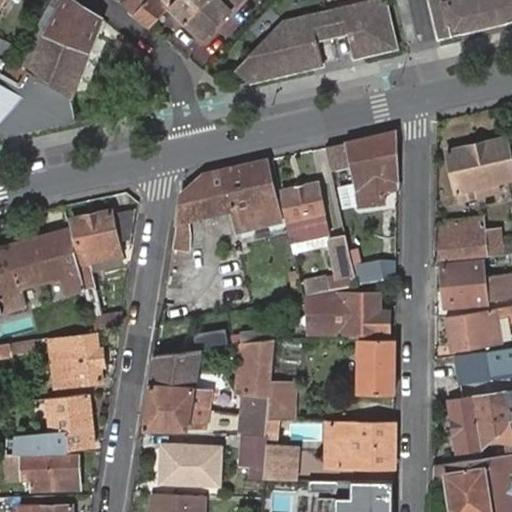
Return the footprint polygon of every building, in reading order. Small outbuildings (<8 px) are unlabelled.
[(100,18),(72,0),(63,0),(27,69),(18,64),(12,61),(3,77),(19,85),(26,73),(71,98),(100,18)] [(63,0),(52,0),(18,64),(27,69),(63,0)] [(144,0),(125,0),(124,2),(122,5),(133,13),(144,0)] [(144,0),(133,13),(150,27),(151,27),(170,6),(175,0),(144,0)] [(175,0),(170,6),(186,22),(186,21),(203,37),(238,0),(175,0)] [(332,32),(345,28),(349,49),(358,46),(360,52),(393,45),(384,0),(350,0),(326,5),(332,32)] [(482,21),(477,0),(427,0),(435,38),(460,32),(458,26),(482,21)] [(511,20),(511,0),(477,0),(482,21),(504,16),(506,22),(511,20)] [(234,64),(245,77),(310,64),(308,58),(317,56),(313,36),(332,32),(326,5),(282,15),(234,64)] [(358,46),(349,49),(350,55),(360,52),(358,46)] [(0,134),(3,137),(77,122),(73,100),(71,98),(26,73),(19,85),(3,77),(0,74),(0,70),(5,62),(0,59),(0,134)] [(394,129),(344,141),(359,205),(383,201),(383,188),(393,187),(394,129)] [(473,187),(507,179),(511,177),(511,168),(506,138),(448,151),(456,190),(460,189),(463,199),(474,197),(473,187)] [(201,174),(181,191),(171,250),(189,253),(194,217),(209,214),(231,210),(235,225),(279,215),(266,159),(201,174)] [(509,188),(508,181),(507,179),(473,187),(474,197),(509,188)] [(337,182),(341,208),(354,206),(349,180),(337,182)] [(281,190),(293,242),(324,235),(328,234),(317,182),(281,190)] [(79,261),(76,262),(82,288),(93,286),(87,264),(86,259),(117,252),(114,237),(109,212),(108,207),(70,217),(79,261)] [(117,211),(109,212),(114,237),(121,235),(117,211)] [(279,215),(235,225),(236,233),(280,222),(279,215)] [(470,219),(436,223),(435,260),(503,252),(502,246),(500,229),(483,230),(470,219)] [(67,227),(0,246),(0,310),(24,304),(19,284),(59,274),(64,293),(82,288),(76,262),(67,227)] [(324,235),(293,242),(296,252),(327,246),(324,235)] [(352,265),(345,236),(329,240),(330,244),(338,276),(327,278),(326,274),(303,279),(306,295),(330,290),(357,284),(352,265)] [(86,259),(87,264),(118,257),(117,252),(86,259)] [(380,260),(352,265),(357,284),(385,279),(380,260)] [(484,262),(442,264),(445,305),(487,303),(487,302),(511,297),(511,273),(485,278),(484,262)] [(90,318),(100,316),(93,286),(82,288),(90,318)] [(330,290),(306,295),(304,295),(307,311),(318,309),(319,310),(333,306),(330,290)] [(337,332),(388,333),(388,311),(379,310),(378,292),(338,293),(337,332)] [(511,317),(511,303),(446,314),(451,350),(502,341),(502,340),(498,313),(510,312),(511,317)] [(119,325),(121,312),(100,316),(90,318),(93,330),(119,325)] [(511,338),(511,325),(511,317),(510,312),(498,313),(502,340),(511,338)] [(238,331),(239,341),(274,336),(272,327),(238,331)] [(96,351),(93,330),(49,337),(50,346),(56,390),(101,383),(100,369),(104,368),(101,351),(96,351)] [(274,336),(239,341),(239,346),(248,347),(245,391),(250,391),(269,392),(274,336)] [(392,347),(392,337),(360,337),(359,392),(392,392),(392,355),(390,355),(390,347),(392,347)] [(17,342),(18,351),(35,349),(33,340),(17,342)] [(8,344),(10,353),(18,351),(17,342),(8,344)] [(8,344),(0,345),(0,353),(10,353),(8,344)] [(511,375),(511,345),(453,355),(457,384),(511,375)] [(248,347),(239,346),(237,390),(239,390),(245,391),(248,347)] [(200,347),(155,353),(150,384),(192,387),(200,347)] [(192,387),(150,384),(147,405),(208,410),(212,388),(192,387)] [(250,391),(245,391),(239,390),(237,413),(238,413),(248,414),(250,391)] [(511,390),(449,401),(456,451),(481,448),(511,416),(511,415),(511,390)] [(268,400),(269,392),(250,391),(248,414),(267,415),(268,400)] [(88,394),(49,398),(51,436),(36,435),(37,438),(7,439),(7,454),(22,453),(67,452),(67,450),(95,446),(88,394)] [(292,401),(268,400),(267,415),(292,416),(292,401)] [(208,410),(147,405),(143,427),(187,428),(199,428),(205,428),(208,410)] [(246,434),(248,414),(238,413),(236,433),(240,433),(246,434)] [(267,415),(248,414),(246,434),(266,434),(266,430),(267,415)] [(392,466),(392,424),(338,425),(337,466),(392,466)] [(337,466),(338,425),(328,425),(327,466),(337,466)] [(266,430),(266,434),(265,443),(272,443),(273,431),(266,430)] [(266,434),(246,434),(240,433),(238,463),(250,465),(250,474),(262,475),(265,443),(266,434)] [(162,478),(216,480),(218,445),(164,443),(162,478)] [(280,444),(272,443),(265,443),(262,475),(292,476),(295,445),(280,444)] [(511,452),(507,453),(434,464),(433,477),(446,476),(451,511),(511,511),(511,482),(510,473),(511,472),(511,452)] [(7,454),(6,454),(6,472),(23,472),(23,478),(31,477),(37,477),(37,485),(31,485),(32,491),(76,489),(76,457),(22,458),(22,453),(7,454)] [(307,477),(306,489),(331,490),(332,478),(307,477)] [(351,496),(318,495),(316,511),(390,511),(392,480),(352,479),(351,496)] [(202,511),(202,492),(153,491),(152,511),(202,511)] [(259,511),(261,494),(248,493),(248,510),(259,511)]
